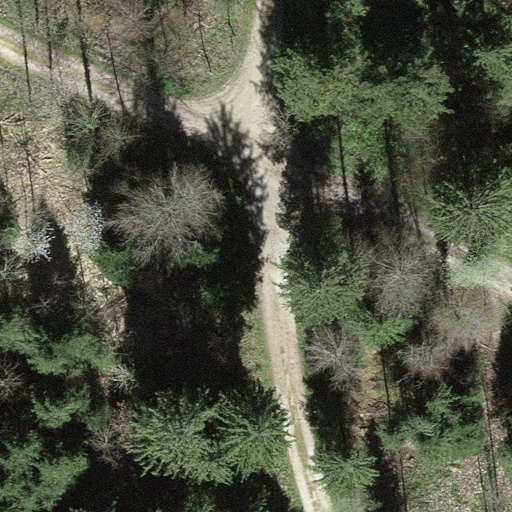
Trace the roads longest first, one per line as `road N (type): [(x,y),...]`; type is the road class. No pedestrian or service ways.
road 1 (track): [(247,172),(314,511)]
road 2 (track): [(511,298),(247,172)]
road 3 (track): [(247,172),(0,50)]
road 4 (track): [(271,0),(247,172)]
